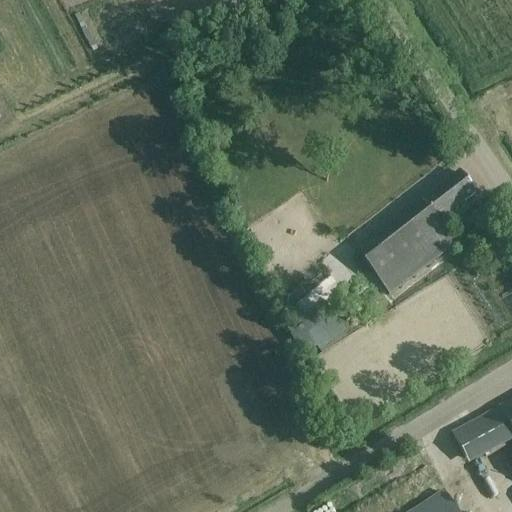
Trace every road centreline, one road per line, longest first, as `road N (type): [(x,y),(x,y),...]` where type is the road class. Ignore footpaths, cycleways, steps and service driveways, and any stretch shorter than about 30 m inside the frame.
road 1 (unclassified): [(279,511),(511,370)]
road 2 (unclassified): [(511,197),(379,0)]
